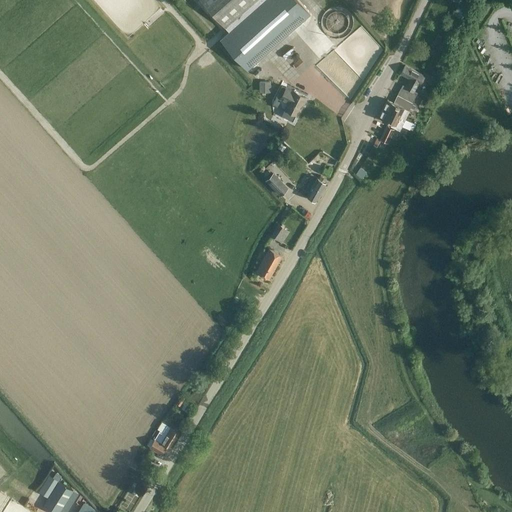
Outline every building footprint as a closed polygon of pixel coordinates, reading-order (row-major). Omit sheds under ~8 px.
[(192,0),(183,0),(193,11),(198,6),(192,0)] [(221,40),(240,62),(247,69),(310,13),(298,0),(201,0),(230,31),(221,40)] [(376,58),(384,51),(362,26),(355,32),(361,38),(359,39),(376,58)] [(398,94),(406,99),(412,103),(417,93),(413,91),(417,83),(419,84),(424,76),(405,66),(401,74),(411,79),(405,90),(401,88),(398,94)] [(271,82),(259,82),(259,93),(271,93),(271,82)] [(293,119),(296,113),(297,114),(303,103),(304,104),(307,97),(294,90),(293,91),(286,87),(281,97),(288,101),(285,108),(286,108),(283,114),(284,116),(291,120),(293,119)] [(418,97),(415,103),(423,108),(426,102),(418,97)] [(409,110),(396,104),(387,100),(383,108),(405,118),(409,110)] [(405,118),(383,108),(379,117),(392,123),(391,126),(410,135),(415,124),(405,119),(405,118)] [(391,136),(395,130),(386,126),(384,132),(391,136)] [(281,143),(277,148),(282,152),(286,147),(281,143)] [(367,167),(373,157),(370,155),(358,172),(366,177),(372,170),(367,167)] [(334,169),(326,165),(322,172),(329,177),(334,169)] [(287,188),(273,173),(266,181),(280,195),(287,188)] [(318,177),(308,196),(316,201),(326,183),(325,182),(326,179),(322,176),(320,179),(318,177)] [(278,223),(270,235),(282,243),(290,231),(278,223)] [(257,273),(260,275),(269,280),(282,256),(269,249),(267,254),(261,252),(257,260),(262,262),(257,273)] [(182,396),(177,403),(180,405),(185,398),(182,396)] [(186,402),(181,409),(185,412),(190,405),(186,402)] [(171,427),(167,425),(162,422),(157,429),(160,430),(154,440),(155,440),(150,448),(161,454),(167,445),(170,447),(179,432),(171,427)] [(49,475),(38,492),(48,498),(59,481),(49,475)] [(65,511),(76,494),(72,492),(73,490),(59,482),(44,507),(51,511),(60,511),(61,511),(65,511)] [(133,487),(130,492),(138,496),(140,493),(136,490),(138,485),(134,482),(132,486),(133,487)] [(84,502),(77,511),(94,511),(95,510),(96,509),(93,508),(84,502)]
